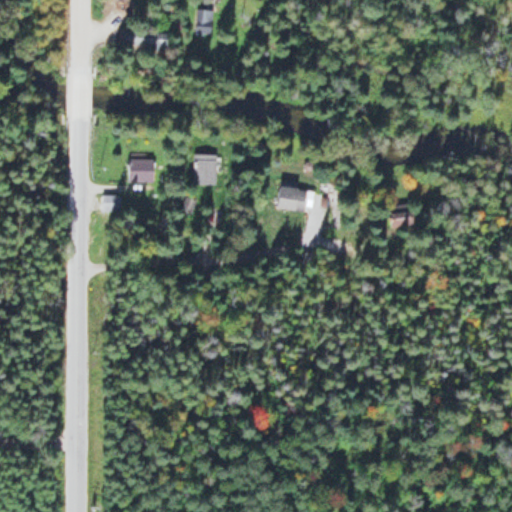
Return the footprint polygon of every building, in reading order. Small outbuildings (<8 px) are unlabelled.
[(209,34),(213,12),(196,9),(192,31),(209,34)] [(149,45),(149,50),(168,50),(168,31),(122,31),(122,45),(149,45)] [(152,182),(152,152),(127,152),(127,182),(152,182)] [(215,154),(193,154),(193,184),(215,184),(215,154)] [(277,207),(310,212),(313,191),(280,186),(277,207)] [(119,195),(101,195),(101,211),(119,211),(119,195)] [(390,226),(417,226),(417,204),(390,204),(390,226)]
